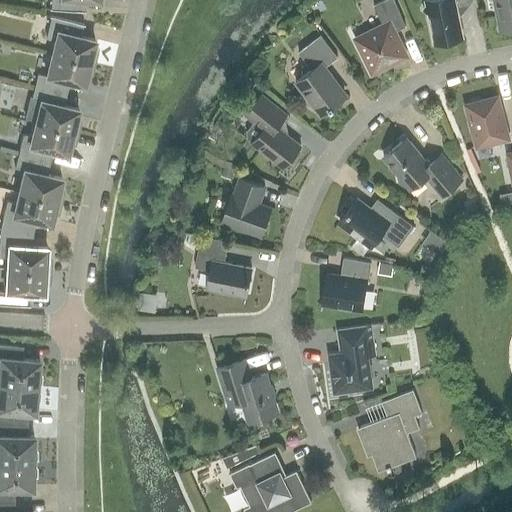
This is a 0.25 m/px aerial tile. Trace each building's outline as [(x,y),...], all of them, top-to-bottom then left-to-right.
[(100,0),(51,0),(51,9),(85,11),(86,0),(98,0),(100,0)] [(406,26),(394,0),(384,0),(375,6),(384,24),(356,38),(365,57),(363,58),(372,76),(389,67),(388,65),(407,55),(395,31),(406,26)] [(463,37),(457,5),(473,2),(472,0),(426,0),(427,4),(424,8),(425,10),(429,12),(435,43),(463,37)] [(511,0),(487,0),(489,10),(497,8),(501,29),(511,27),(511,0)] [(94,46),(95,40),(82,36),(85,24),(52,16),(46,38),(55,40),(52,53),(94,63),(97,52),(94,46)] [(325,67),(338,57),(321,34),(299,51),(312,69),(296,81),(322,115),(346,96),(330,76),(331,74),(325,67)] [(92,75),(94,63),(52,53),(47,75),(38,73),(35,86),(66,93),(68,81),(84,85),(86,78),(92,75)] [(77,115),(79,109),(63,105),(66,93),(35,86),(32,97),(30,96),(25,118),(36,120),(36,122),(78,132),(81,121),(77,115)] [(280,128),(290,116),(262,94),(246,114),(254,121),(247,130),(248,138),(252,142),(284,167),(301,145),(280,128)] [(509,138),(498,96),(466,104),(477,146),(489,143),(490,148),(493,150),(497,149),(499,145),(497,141),(509,138)] [(75,144),(78,132),(36,122),(32,136),(23,134),(18,155),(49,162),(52,150),(68,154),(69,148),(75,144)] [(463,179),(442,154),(429,164),(407,136),(400,142),(400,143),(383,156),(398,174),(400,181),(401,183),(407,185),(410,188),(422,179),(430,180),(443,196),(463,179)] [(60,185),(62,178),(46,174),(49,162),(18,155),(15,167),(24,169),(19,192),(61,202),(64,190),(60,185)] [(231,177),(234,169),(224,165),(221,173),(231,177)] [(259,203),(265,186),(241,177),(234,194),(233,193),(223,221),(261,234),(271,207),(259,203)] [(58,213),(61,202),(19,192),(16,203),(7,201),(1,228),(32,233),(35,220),(51,223),(53,217),(58,213)] [(414,226),(386,204),(378,214),(357,199),(340,221),(372,245),(381,233),(399,246),(414,226)] [(47,254),(47,247),(31,246),(32,233),(1,228),(0,237),(0,256),(8,257),(7,269),(51,271),(52,259),(47,254)] [(174,236),(162,229),(155,240),(167,247),(174,236)] [(229,241),(201,235),(195,267),(208,269),(210,272),(207,287),(247,295),(252,268),(225,262),(229,241)] [(367,281),(368,281),(371,262),(344,257),(341,276),(327,274),(322,303),(362,309),(367,281)] [(392,273),(394,263),(380,261),(378,271),(392,273)] [(45,287),(50,283),(51,271),(7,269),(6,291),(0,290),(0,303),(30,306),(31,293),(45,294),(45,287)] [(371,325),(338,330),(341,352),(329,354),(335,392),(337,392),(337,394),(349,392),(349,390),(373,387),(368,356),(375,355),(371,325)] [(0,384),(38,387),(40,360),(18,358),(19,346),(0,344),(0,384)] [(230,404),(243,400),(249,420),(277,412),(265,373),(250,378),(244,359),(218,367),(230,404)] [(35,413),(38,387),(0,384),(0,422),(13,424),(13,412),(35,413)] [(359,432),(366,451),(372,454),(379,471),(387,467),(388,470),(392,468),(391,466),(417,456),(408,432),(420,427),(415,415),(422,412),(413,389),(382,401),(387,416),(362,426),(359,432)] [(0,461),(34,462),(34,436),(12,435),(13,424),(0,422),(0,461)] [(238,450),(222,457),(227,467),(243,459),(238,450)] [(250,463),(230,472),(237,487),(241,485),(250,506),(246,508),(247,511),(289,511),(312,501),(297,469),(286,475),(275,453),(276,452),(275,451),(250,463)] [(33,489),(34,462),(0,461),(0,501),(11,501),(11,489),(33,489)] [(0,511),(11,511),(11,501),(0,501),(0,511)]
